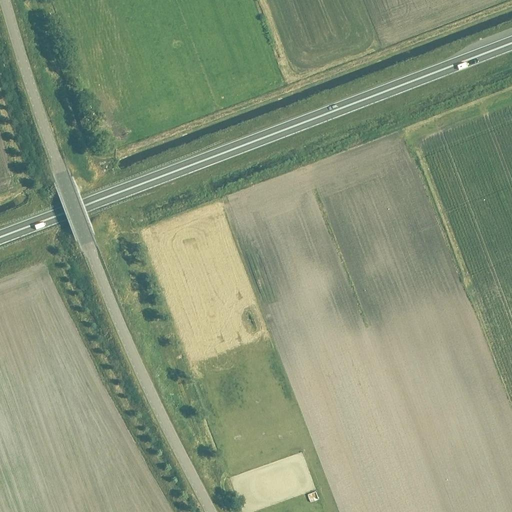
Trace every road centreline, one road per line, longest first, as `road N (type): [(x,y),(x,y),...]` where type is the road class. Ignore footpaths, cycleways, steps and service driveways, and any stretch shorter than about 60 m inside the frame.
road 1 (unclassified): [(208,511),(85,246),(2,0)]
road 2 (trunk): [(0,238),(511,42)]
